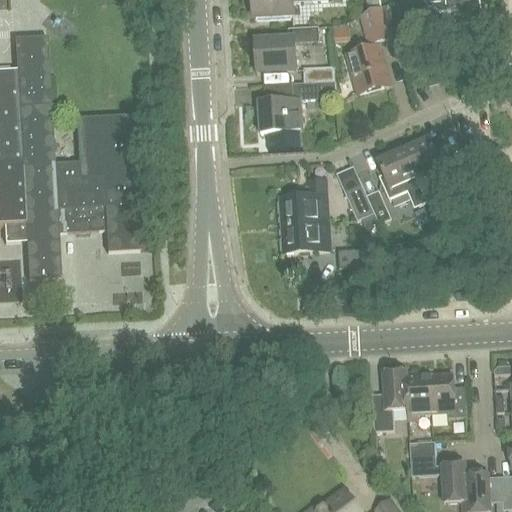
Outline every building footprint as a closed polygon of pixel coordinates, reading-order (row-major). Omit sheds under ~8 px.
[(294,18),(293,4),(328,2),(328,0),(252,0),(254,20),(294,18)] [(366,0),(367,10),(381,8),(380,0),(366,0)] [(441,14),(448,14),(480,12),(479,0),(404,0),(394,3),(400,19),(424,10),(435,9),(441,14)] [(361,19),(369,49),(390,43),(381,10),(361,19)] [(288,42),(255,43),(257,76),(297,74),(295,46),(319,45),(318,30),(288,31),(288,42)] [(77,122),(80,166),(55,168),(52,119),(48,39),(15,41),(17,72),(0,73),(0,231),(6,231),(6,247),(28,245),(30,284),(62,282),(59,237),(107,234),(108,256),(141,254),(133,118),(77,122)] [(380,51),(347,59),(357,97),(390,89),(380,51)] [(416,53),(403,57),(409,76),(422,72),(416,53)] [(305,87),(335,85),(335,84),(334,70),(304,71),(305,87)] [(335,85),(305,87),(271,88),(272,105),(259,105),(260,137),(267,137),(268,153),(301,152),(300,135),(303,135),(301,103),(316,103),(337,105),(335,85)] [(430,143),(403,154),(426,205),(427,205),(421,190),(433,185),(429,177),(443,172),(438,161),(447,157),(439,140),(430,144),(430,143)] [(426,205),(403,154),(394,159),(393,156),(380,161),(381,164),(378,166),(384,179),(380,181),(390,204),(408,196),(411,203),(415,211),(426,205)] [(463,191),(468,188),(474,186),(475,185),(463,157),(450,163),(463,191)] [(309,183),(310,200),(297,201),(281,202),(282,229),(329,226),(326,182),(309,183)] [(475,185),(474,186),(480,200),(486,198),(479,183),(475,185)] [(474,203),(480,200),(474,186),(468,188),(474,203)] [(358,224),(375,216),(367,200),(362,187),(345,195),(358,224)] [(367,200),(375,216),(380,228),(392,223),(379,194),(367,200)] [(329,226),(282,229),(284,258),(301,257),(330,255),(329,226)] [(339,272),(372,270),(370,251),(338,253),(339,272)] [(511,393),(511,392),(511,369),(497,370),(494,374),(494,379),(511,378),(511,392),(511,393)] [(408,413),(406,376),(383,377),(384,403),(372,404),(374,436),(395,435),(393,414),(408,413)] [(417,419),(431,418),(429,380),(408,382),(407,376),(406,376),(408,413),(409,424),(418,424),(417,419)] [(429,380),(431,418),(448,417),(448,422),(467,421),(466,394),(454,395),(453,379),(429,380)] [(504,399),(496,399),(497,416),(505,416),(504,399)] [(505,421),(497,422),(498,437),(501,439),(506,439),(505,421)] [(444,506),(462,505),(467,505),(465,468),(437,469),(436,445),(410,446),(412,481),(443,478),(444,506)] [(511,511),(511,449),(511,473),(511,472),(511,480),(500,481),(502,506),(502,511),(511,511)] [(488,466),(465,468),(467,505),(462,505),(462,511),(490,511),(490,507),(502,506),(500,481),(489,482),(488,466)] [(357,511),(345,495),(319,511),(357,511)] [(376,511),(399,511),(391,501),(376,511)]
